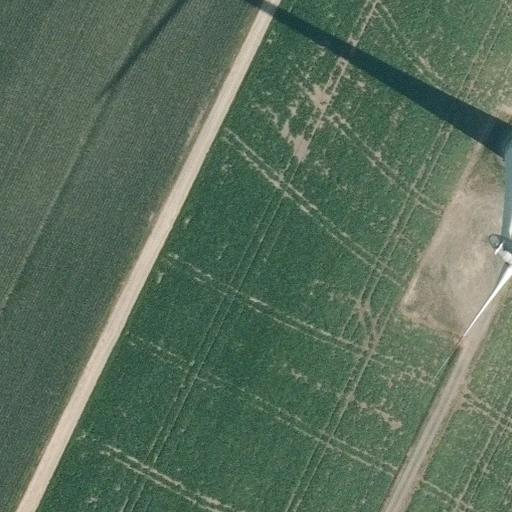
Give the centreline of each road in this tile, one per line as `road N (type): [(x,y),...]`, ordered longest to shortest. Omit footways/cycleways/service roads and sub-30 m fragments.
road 1 (track): [(16,511),(265,0)]
road 2 (track): [(390,511),(511,254)]
